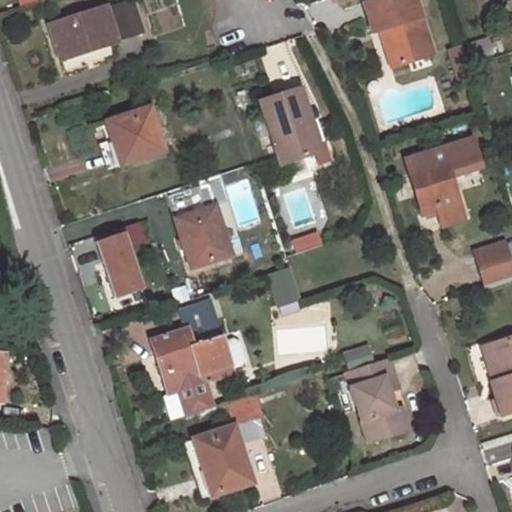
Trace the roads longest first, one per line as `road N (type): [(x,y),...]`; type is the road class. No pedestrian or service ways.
road 1 (residential): [(0,112),(128,511)]
road 2 (residential): [(297,511),(465,454)]
road 3 (residential): [(465,454),(409,286)]
